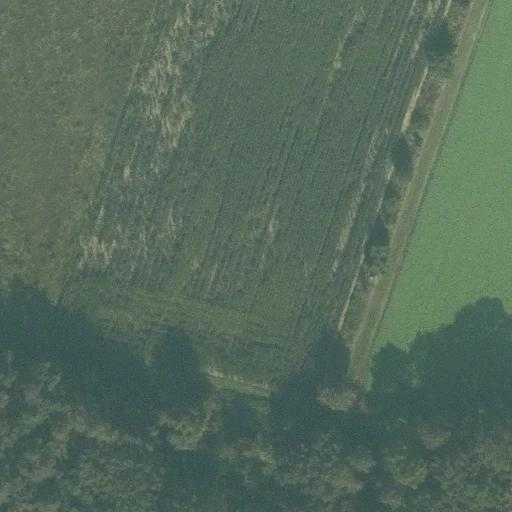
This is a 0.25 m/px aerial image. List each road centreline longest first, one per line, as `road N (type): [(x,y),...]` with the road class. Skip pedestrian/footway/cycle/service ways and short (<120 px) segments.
road 1 (track): [(479,0),(334,419)]
road 2 (track): [(0,353),(334,419)]
road 3 (track): [(334,419),(368,427),(511,404)]
